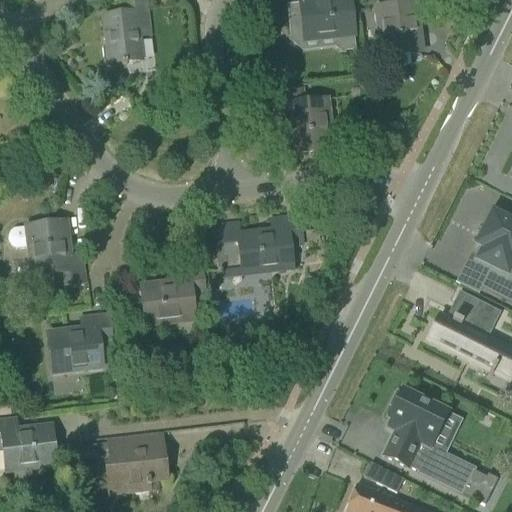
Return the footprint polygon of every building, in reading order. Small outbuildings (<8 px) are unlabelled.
[(352,25),(360,24),(358,10),(350,11),(348,0),(328,0),(316,1),(315,0),(286,0),(291,40),(297,45),(306,44),(305,36),(319,35),(320,39),(336,37),(337,46),(343,52),(356,50),(352,25)] [(383,8),(376,9),(382,59),(420,54),(416,20),(428,18),(425,0),(392,0),(382,1),(383,8)] [(148,38),(144,2),(119,5),(121,16),(104,19),(107,49),(101,50),(103,64),(109,63),(109,66),(139,62),(136,39),(148,38)] [(276,8),(259,10),(261,30),(278,28),(276,8)] [(191,69),(180,70),(182,83),(192,82),(191,69)] [(273,95),(276,123),(288,121),(292,156),(331,151),(325,102),(303,104),(301,92),(273,95)] [(27,187),(16,189),(19,203),(30,201),(27,187)] [(477,242),(475,247),(481,250),(475,262),(490,270),(480,291),(511,307),(511,279),(507,276),(511,266),(511,224),(493,215),(486,230),(484,229),(481,234),(480,233),(479,234),(481,235),(478,241),(476,240),(476,241),(477,242)] [(288,249),(301,247),(298,219),(270,222),(271,234),(238,238),(236,226),(212,229),(218,279),(291,271),(288,249)] [(7,241),(8,245),(10,248),(12,249),(15,251),(28,249),(31,279),(53,276),(55,288),(84,285),(80,257),(68,258),(64,224),(25,229),(13,230),(10,232),(9,235),(7,238),(7,241)] [(140,289),(142,309),(144,328),(194,322),(191,300),(204,298),(200,270),(173,273),(174,285),(140,289)] [(428,343),(490,374),(489,376),(491,378),(493,375),(506,382),(511,370),(511,353),(486,341),(500,314),(477,303),(464,330),(460,328),(462,325),(454,321),(453,324),(440,318),(428,343)] [(101,370),(98,347),(111,346),(107,318),(80,321),(81,333),(47,337),(51,376),(101,370)] [(400,392),(399,395),(396,393),(389,407),(392,409),(386,422),(390,424),(386,431),(393,434),(381,458),(407,471),(408,470),(416,474),(416,475),(459,496),(473,469),(431,448),(447,415),(400,392)] [(0,422),(0,451),(2,451),(5,474),(55,468),(52,448),(50,429),(16,433),(15,421),(0,422)] [(105,470),(106,477),(108,497),(131,495),(150,493),(149,484),(165,482),(160,439),(140,441),(108,445),(111,470),(105,470)] [(369,465),(362,479),(395,496),(402,482),(369,465)] [(416,511),(408,509),(355,488),(345,511),(416,511)]
